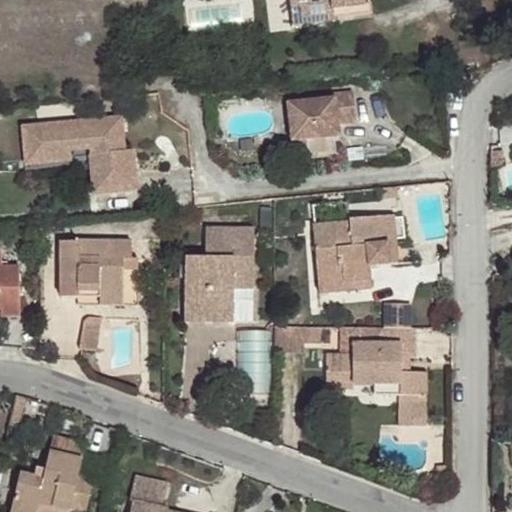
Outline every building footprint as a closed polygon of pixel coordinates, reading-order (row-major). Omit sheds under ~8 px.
[(288,0),(291,23),(331,19),(329,5),(341,3),(341,7),(364,4),(363,0),(288,0)] [(464,73),(453,74),(453,85),(465,86),(464,73)] [(357,121),(354,90),(334,92),(334,98),(319,99),(319,105),(305,106),(304,101),(288,102),(292,140),(340,135),(338,123),(357,121)] [(120,116),(113,117),(114,130),(121,129),(120,116)] [(113,117),(38,124),(42,162),(69,160),(70,160),(69,150),(88,147),(88,157),(89,167),(92,194),(136,189),(132,149),(123,150),(121,129),(114,130),(113,117)] [(42,162),(38,124),(21,126),(25,164),(42,162)] [(88,157),(88,147),(69,150),(70,160),(69,160),(70,170),(89,167),(88,157)] [(392,246),(400,245),(397,215),(355,219),(356,224),(317,227),(324,296),(376,290),(373,268),(394,266),(392,246)] [(234,276),(254,276),(254,227),(206,227),(206,257),(185,257),(186,309),(234,310),(234,276)] [(80,293),(101,293),(123,293),(123,270),(139,270),(138,259),(132,259),(132,242),(107,242),(107,259),(78,259),(78,242),(57,243),(57,298),(79,298),(80,293)] [(402,265),(400,245),(392,246),(394,266),(402,265)] [(0,317),(19,317),(19,267),(0,266),(0,317)] [(254,321),(254,276),(234,276),(234,310),(186,309),(186,323),(254,321)] [(123,293),(101,293),(100,307),(123,307),(123,293)] [(100,348),(102,316),(87,315),(85,347),(100,348)] [(414,357),(412,326),(379,328),(379,341),(367,342),(367,355),(351,355),(325,355),(325,389),(351,390),(351,384),(371,385),(371,396),(398,395),(424,396),(424,371),(408,372),(401,373),(401,357),(408,357),(414,357)] [(273,393),(271,328),(239,329),(241,394),(273,393)] [(367,342),(351,344),(351,355),(367,355),(367,342)] [(424,396),(398,395),(398,427),(424,426),(424,396)] [(34,511),(36,505),(69,511),(85,511),(93,478),(78,475),(84,446),(63,441),(59,457),(47,454),(43,468),(23,464),(12,511),(34,511)] [(167,511),(168,511),(168,508),(162,507),(168,483),(136,475),(129,501),(133,502),(130,511),(167,511)]
